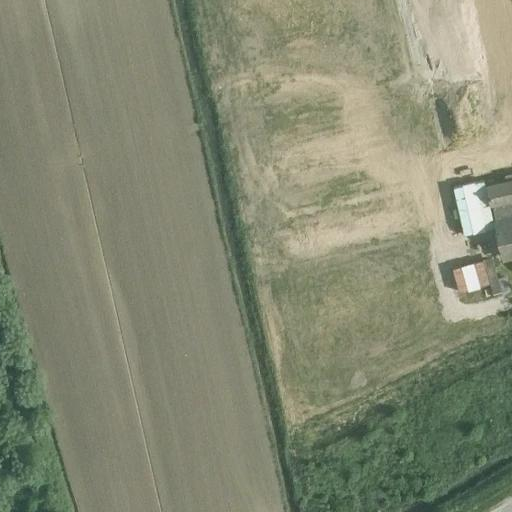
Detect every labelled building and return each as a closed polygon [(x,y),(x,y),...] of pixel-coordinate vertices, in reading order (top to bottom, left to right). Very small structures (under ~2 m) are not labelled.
[(511,0),(408,0),(439,149),(511,133),(511,0)] [(261,109),(344,92),(335,47),(252,63),(261,109)] [(280,190),(362,176),(354,129),(310,136),(307,117),(278,122),(281,143),(272,144),(280,190)] [(496,221),(504,258),(511,256),(511,178),(486,184),(490,207),(494,206),(496,221)] [(256,253),(260,272),(424,236),(416,200),(279,231),(282,247),(256,253)] [(341,266),(345,281),(388,269),(383,254),(341,266)] [(502,293),(492,257),(484,260),(494,296),(502,293)] [(346,282),(349,291),(365,286),(362,277),(346,282)]
